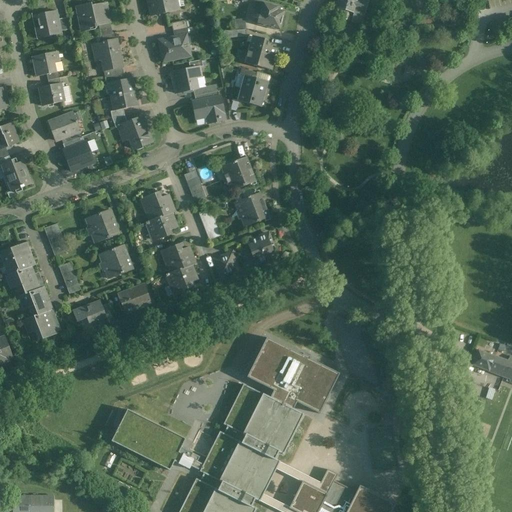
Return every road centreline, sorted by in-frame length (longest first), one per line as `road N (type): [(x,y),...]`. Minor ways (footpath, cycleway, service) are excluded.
road 1 (unclassified): [(511,47),(452,71),(408,129),(398,171),(416,335)]
road 2 (residential): [(416,335),(345,298),(314,261),(297,204),(291,128)]
road 3 (residential): [(28,0),(10,18),(22,90),(63,196)]
road 4 (unclassified): [(416,335),(454,511)]
road 5 (residential): [(176,147),(129,0)]
road 6 (residential): [(291,128),(315,0)]
road 7 (residential): [(176,147),(63,196)]
